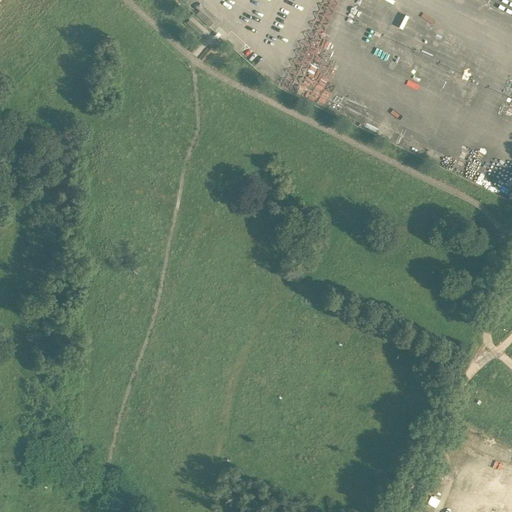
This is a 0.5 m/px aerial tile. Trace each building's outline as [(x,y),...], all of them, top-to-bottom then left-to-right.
[(214,23),(201,10),(198,14),(211,26),(214,23)] [(205,32),(191,19),(188,23),(202,35),(205,32)] [(498,444),(469,434),(465,444),(494,455),(498,444)] [(452,447),(435,495),(447,499),(464,451),(452,447)] [(451,511),(453,509),(439,502),(433,511),(451,511)]
